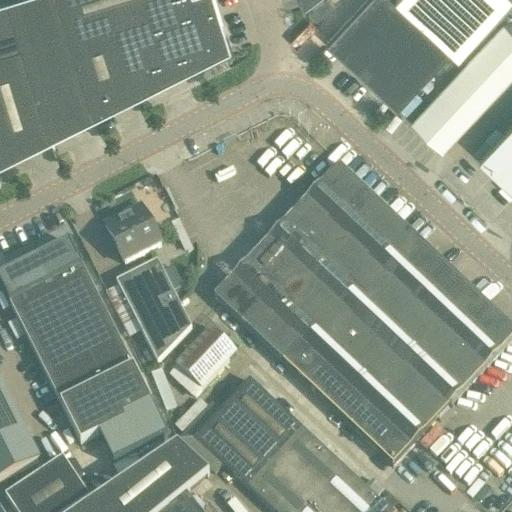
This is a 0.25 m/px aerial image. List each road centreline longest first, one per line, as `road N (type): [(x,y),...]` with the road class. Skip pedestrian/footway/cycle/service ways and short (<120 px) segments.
road 1 (unclassified): [(0,220),(279,82)]
road 2 (unclassified): [(279,82),(319,99),(511,281)]
